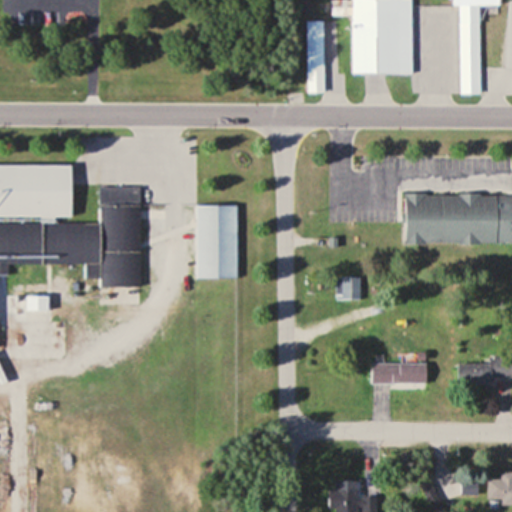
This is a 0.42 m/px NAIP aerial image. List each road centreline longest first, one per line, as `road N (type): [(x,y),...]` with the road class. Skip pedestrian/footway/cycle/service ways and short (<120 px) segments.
road 1 (residential): [(0,114),(511,118)]
road 2 (residential): [(286,511),(281,117)]
road 3 (residential): [(511,432),(286,430)]
